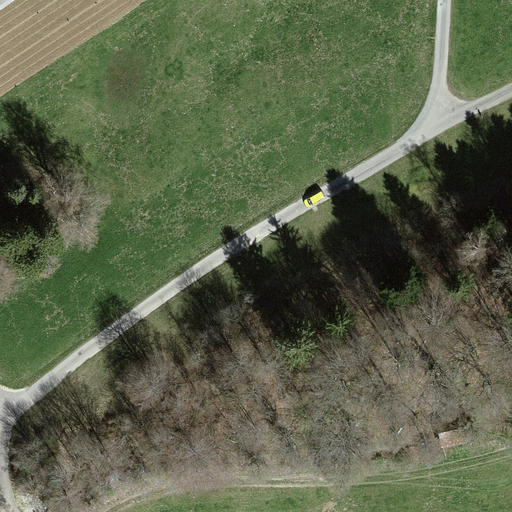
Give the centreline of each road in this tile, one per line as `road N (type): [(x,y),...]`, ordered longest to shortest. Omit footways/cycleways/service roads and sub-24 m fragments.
road 1 (unclassified): [(444,128),(315,197),(12,417)]
road 2 (track): [(121,511),(167,493),(339,483),(511,439)]
road 3 (unclassified): [(444,128),(447,0)]
